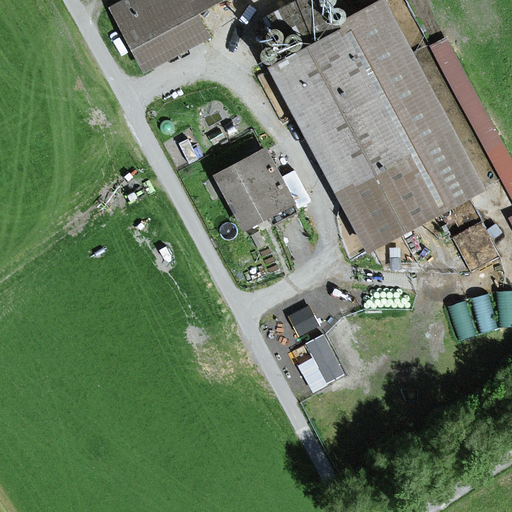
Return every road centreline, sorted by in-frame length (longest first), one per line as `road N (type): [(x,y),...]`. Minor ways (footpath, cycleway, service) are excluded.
road 1 (track): [(356,511),(65,0)]
road 2 (track): [(0,279),(163,167)]
